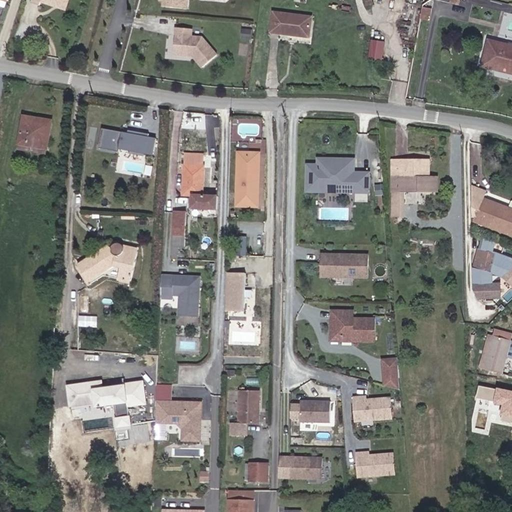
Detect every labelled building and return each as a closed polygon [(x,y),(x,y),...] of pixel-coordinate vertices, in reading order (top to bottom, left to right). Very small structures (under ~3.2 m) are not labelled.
[(58,10),(61,3),(51,0),(39,0),(38,4),(58,10)] [(63,12),(66,0),(61,0),(61,3),(58,10),(63,12)] [(161,0),(161,4),(161,9),(186,11),(186,0),(161,0)] [(269,33),(283,34),(286,14),(271,12),(269,33)] [(311,17),(286,14),(283,34),(309,37),(311,17)] [(190,31),(174,31),(172,57),(185,58),(186,56),(190,57),(201,71),(216,58),(201,40),(190,39),(190,31)] [(251,42),(252,32),(244,31),(243,42),(251,42)] [(371,39),(370,59),(384,60),(386,40),(371,39)] [(511,74),(511,46),(489,41),(484,68),(511,74)] [(21,143),(48,148),(51,121),(24,116),(21,143)] [(153,157),(156,138),(100,128),(97,146),(153,157)] [(48,148),(21,143),(20,149),(47,153),(48,148)] [(262,151),(243,151),(242,202),(261,203),(262,151)] [(367,196),(367,167),(351,167),(350,154),(315,154),(315,161),(305,161),(306,186),(318,186),(318,177),(336,177),(339,180),(352,180),(352,186),(355,186),(355,196),(367,196)] [(208,156),(187,155),(186,189),(207,189),(208,166),(207,166),(208,156)] [(416,179),(430,179),(430,159),(402,159),(402,179),(416,179)] [(352,186),(352,180),(339,180),(336,177),(318,177),(318,186),(352,186)] [(475,216),(511,230),(511,204),(509,203),(484,194),(487,187),(472,181),(473,210),(477,212),(475,216)] [(207,189),(186,189),(185,196),(196,196),(196,208),(218,209),(219,197),(207,196),(207,189)] [(407,193),(393,193),(394,219),(407,219),(407,193)] [(187,211),(172,211),(171,246),(186,246),(187,211)] [(511,253),(498,249),(494,247),(496,237),(486,233),(484,245),(480,244),(475,263),(475,284),(480,292),(486,292),(486,291),(489,291),(490,292),(501,293),(501,279),(493,279),(493,268),(505,273),(511,279),(511,253)] [(233,253),(241,254),(241,234),(233,234),(233,253)] [(125,270),(122,283),(131,285),(138,257),(125,254),(124,247),(118,245),(114,249),(114,251),(101,259),(98,257),(80,269),(88,282),(114,268),(125,270)] [(138,257),(139,250),(124,247),(125,254),(138,257)] [(368,272),(368,249),(346,249),(346,251),(335,251),(335,249),(322,249),(322,272),(331,272),(331,269),(346,269),(346,272),(368,272)] [(91,287),(104,280),(122,283),(125,270),(114,268),(88,282),(91,287)] [(227,308),(240,309),(241,271),(228,270),(227,308)] [(200,277),(174,276),(163,275),(162,294),(162,299),(173,299),(173,294),(181,295),(180,315),(198,315),(200,277)] [(374,337),(374,314),(353,314),(353,306),(332,306),(331,314),(335,314),(335,327),(341,326),(341,332),(354,333),(354,336),(374,337)] [(354,333),(341,332),(341,326),(335,327),(335,314),(331,314),(331,336),(354,336),(354,333)] [(480,364),(487,366),(497,332),(489,330),(480,364)] [(511,336),(497,332),(487,366),(505,371),(511,346),(511,336)] [(401,362),(386,364),(387,382),(403,386),(401,362)] [(147,405),(143,381),(103,387),(102,379),(66,385),(69,409),(92,405),(93,410),(114,407),(116,418),(114,418),(116,431),(131,429),(128,408),(147,405)] [(263,386),(243,386),(243,420),(262,420),(262,405),(263,386)] [(511,418),(511,391),(497,388),(497,390),(478,386),(476,399),(494,403),(494,406),(501,407),(499,416),(511,418)] [(394,413),(392,393),(365,395),(364,392),(356,392),(358,416),(394,413)] [(201,437),(202,398),(157,396),(157,412),(166,412),(166,418),(178,419),(183,424),(182,436),(201,437)] [(332,418),(332,397),(316,397),(316,398),(313,398),(311,397),(302,397),(302,417),(332,418)] [(165,435),(166,418),(166,412),(157,412),(156,435),(165,435)] [(231,435),(249,436),(250,422),(232,421),(231,435)] [(397,470),(395,449),(367,452),(367,449),(359,449),(361,473),(397,470)] [(323,474),(324,454),(315,454),(312,455),(310,455),(310,453),(294,453),(293,474),(323,474)] [(268,460),(251,459),(250,477),(267,477),(268,460)] [(254,508),(254,486),(231,486),(231,508),(232,508),(231,511),(252,511),(252,508),(254,508)]
